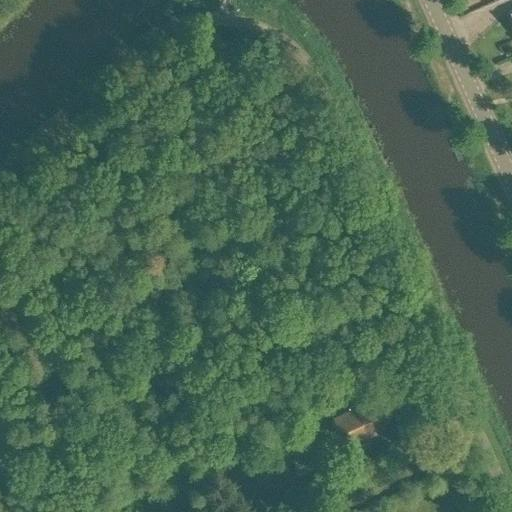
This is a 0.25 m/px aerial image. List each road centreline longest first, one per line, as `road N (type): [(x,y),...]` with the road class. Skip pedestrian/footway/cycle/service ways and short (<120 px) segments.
road 1 (unclassified): [(511,508),(326,94),(283,41),(222,20)]
road 2 (unclassified): [(0,171),(129,52),(159,32),(222,20)]
road 3 (tertiary): [(511,176),(431,0)]
